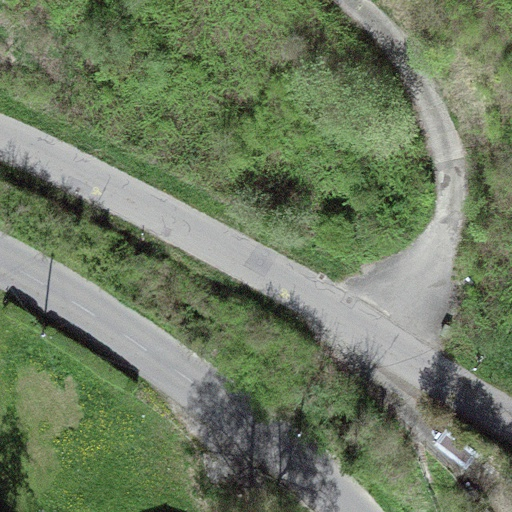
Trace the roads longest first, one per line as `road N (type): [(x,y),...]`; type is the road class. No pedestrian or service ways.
road 1 (unclassified): [(0,135),(511,419)]
road 2 (tertiary): [(0,259),(174,365),(277,442),(351,511)]
